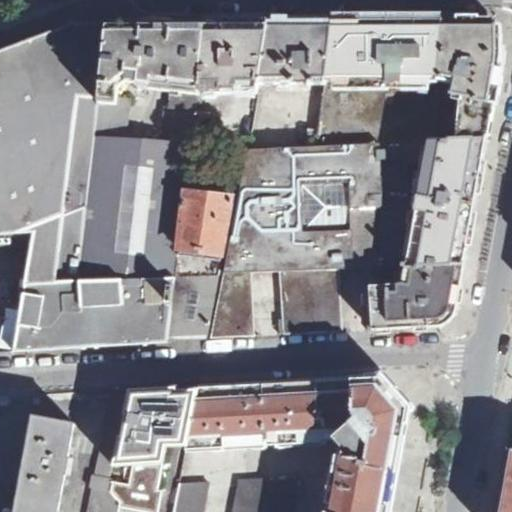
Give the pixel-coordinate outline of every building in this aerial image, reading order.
[(459,138),(488,137),(497,88),(503,51),(494,41),(478,21),(445,22),(439,83),(438,99),(450,100),(450,105),(460,106),(462,104),(459,138)] [(251,22),(206,23),(198,95),(259,94),(261,84),(270,22),(251,22)] [(319,83),(327,83),(333,22),(325,22),(312,22),(270,22),(261,84),(303,83),(303,88),(312,88),(312,83),(319,83)] [(439,83),(445,22),(396,22),(333,22),(327,83),(439,83)] [(0,235),(35,234),(85,212),(96,135),(98,120),(100,106),(109,24),(93,23),(74,23),(0,51),(0,235)] [(198,95),(206,23),(153,23),(109,24),(100,106),(132,110),(133,98),(120,96),(120,86),(131,84),(143,85),(142,90),(148,91),(148,89),(151,90),(173,93),(171,108),(196,111),(198,95)] [(438,99),(439,83),(327,83),(322,128),(310,127),(308,146),(430,140),(434,140),(438,99)] [(130,125),(132,110),(100,106),(98,120),(130,125)] [(196,114),(196,111),(171,108),(166,108),(164,125),(194,129),(196,114)] [(211,159),(217,116),(196,114),(194,129),(191,147),(190,157),(211,159)] [(128,139),(130,125),(98,120),(96,135),(128,139)] [(191,147),(194,129),(164,125),(162,143),(191,147)] [(176,276),(186,193),(190,157),(191,147),(162,143),(128,139),(96,135),(85,212),(79,281),(176,276)] [(405,267),(464,266),(488,137),(459,138),(434,140),(430,140),(425,164),(424,172),(416,171),(413,184),(421,185),(419,197),(405,267)] [(425,164),(430,140),(308,146),(249,149),(225,274),(252,273),(283,272),(339,270),(405,267),(419,197),(410,196),(409,165),(425,164)] [(176,276),(220,274),(233,198),(186,193),(176,276)] [(85,212),(35,234),(31,258),(15,352),(168,343),(169,338),(176,276),(79,281),(85,212)] [(369,278),(372,322),(368,322),(368,330),(439,326),(456,311),(462,280),(464,266),(405,267),(406,283),(383,285),(383,277),(369,278)] [(343,332),(339,270),(283,272),(286,334),(317,333),(343,332)] [(255,336),(252,273),(225,274),(211,338),(255,336)] [(176,276),(169,338),(208,338),(220,274),(176,276)] [(330,511),(388,511),(391,501),(399,455),(407,409),(381,380),(306,384),(199,389),(188,445),(187,449),(328,444),(327,438),(337,437),(348,446),(347,455),(341,456),(330,511)] [(119,511),(121,503),(111,491),(113,481),(114,479),(111,478),(113,465),(130,390),(130,389),(115,390),(96,476),(93,475),(91,488),(93,489),(88,511),(119,511)] [(133,464),(165,462),(168,446),(176,391),(150,392),(150,389),(130,390),(113,465),(133,464)] [(176,391),(168,446),(178,446),(188,445),(199,389),(187,390),(176,391)] [(74,425),(35,417),(17,511),(57,511),(64,474),(68,474),(70,459),(67,459),(74,425)] [(496,511),(511,511),(511,449),(508,449),(500,490),(496,511)] [(121,503),(119,511),(162,511),(165,492),(161,491),(165,462),(133,464),(131,485),(113,481),(111,491),(121,503)] [(296,511),(300,493),(298,480),(263,482),(263,479),(240,480),(234,511),(296,511)] [(176,511),(205,511),(211,483),(182,485),(176,511)]
